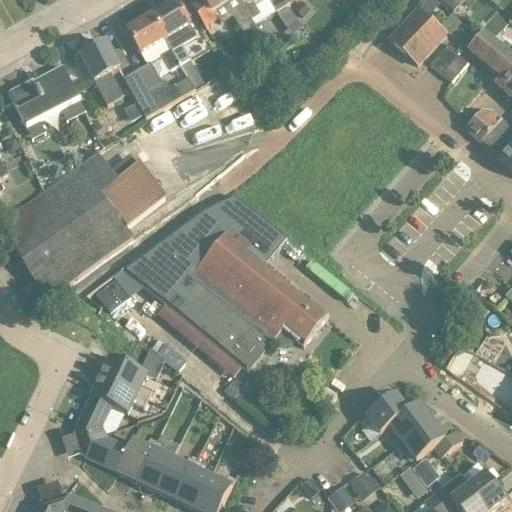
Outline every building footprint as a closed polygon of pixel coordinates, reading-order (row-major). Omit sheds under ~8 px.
[(255,32),(251,26),(234,0),(199,0),(201,1),(190,8),(206,32),(218,24),(221,29),(231,22),(243,40),(255,32)] [(286,3),(283,0),(234,0),(251,26),(261,20),(255,12),(268,3),(276,17),(290,9),(286,3)] [(462,6),(455,0),(435,0),(455,16),(462,6)] [(303,23),(311,14),(301,5),(293,14),(303,23)] [(151,22),(166,46),(190,32),(176,7),(151,22)] [(285,30),(295,22),(287,10),(277,17),(285,30)] [(417,71),(446,39),(417,14),(389,45),(417,71)] [(171,55),(166,46),(151,22),(126,36),(146,70),(136,76),(158,117),(193,96),(186,84),(170,93),(166,86),(161,88),(150,68),(161,61),(170,77),(180,71),(171,55)] [(511,65),(510,64),(484,39),(468,57),(499,85),(495,89),(502,95),(511,104),(511,65)] [(441,79),(458,59),(459,57),(448,47),(429,69),(441,79)] [(120,75),(115,66),(106,48),(81,62),(107,111),(124,102),(112,79),(120,75)] [(171,55),(180,71),(190,65),(181,49),(171,55)] [(458,59),(441,79),(451,88),(468,68),(458,59)] [(188,66),(180,71),(186,81),(194,76),(188,66)] [(78,103),(71,89),(62,71),(32,87),(36,96),(26,102),(21,93),(10,98),(9,97),(7,98),(26,134),(66,113),(64,110),(78,103)] [(145,124),(158,117),(136,76),(123,83),(145,124)] [(481,148),(502,125),(502,124),(493,115),(483,116),(466,133),(481,148)] [(481,148),(500,165),(508,156),(499,148),(511,135),(502,126),(502,125),(481,148)] [(511,134),(511,135),(499,148),(508,156),(500,165),(499,165),(511,176),(511,134)] [(79,171),(126,236),(166,204),(139,167),(137,169),(117,185),(97,157),(79,171)] [(133,245),(126,236),(79,171),(1,228),(27,278),(47,307),(133,245)] [(137,287),(247,380),(282,337),(303,354),(328,323),(265,270),(287,244),(234,201),(201,217),(122,274),(137,287)] [(130,304),(115,284),(96,298),(110,318),(130,304)] [(36,295),(30,287),(22,292),(28,301),(36,295)] [(158,361),(179,379),(187,370),(166,352),(158,361)] [(447,372),(459,378),(465,368),(453,361),(447,372)] [(95,380),(147,405),(151,395),(142,390),(147,380),(137,376),(128,371),(110,362),(106,371),(100,368),(95,380)] [(142,413),(147,405),(95,380),(89,391),(95,394),(91,402),(112,412),(112,413),(128,421),(134,409),(142,413)] [(242,392),(233,385),(223,396),(233,404),(242,392)] [(388,432),(408,417),(395,400),(366,422),(359,428),(363,433),(369,428),(378,440),(388,433),(388,432)] [(102,433),(112,413),(112,412),(91,402),(75,434),(82,437),(85,447),(105,440),(102,433)] [(395,455),(431,427),(418,410),(408,417),(388,432),(388,433),(378,440),(386,451),(390,448),(395,455)] [(433,454),(445,445),(431,427),(395,455),(399,459),(405,455),(415,467),(432,453),(433,454)] [(454,438),(445,445),(433,454),(441,464),(462,448),(454,438)] [(128,456),(127,456),(107,446),(105,440),(85,447),(88,457),(85,463),(117,478),(128,456)] [(137,488),(157,447),(150,443),(146,451),(133,444),(127,456),(128,456),(117,478),(137,488)] [(156,497),(173,463),(160,457),(163,450),(157,447),(137,488),(156,497)] [(176,507),(196,466),(187,462),(184,469),(173,463),(156,497),(176,507)] [(413,473),(419,480),(430,471),(425,464),(413,473)] [(186,511),(197,511),(212,482),(198,475),(202,469),(196,466),(176,507),(186,511)] [(466,490),(482,511),(497,511),(506,506),(485,478),(484,479),(477,468),(460,481),(466,490)] [(400,480),(406,488),(416,481),(410,473),(400,480)] [(375,496),(361,478),(349,488),(362,506),(375,496)] [(212,482),(197,511),(221,511),(235,485),(228,481),(224,488),(212,482)] [(320,496),(310,483),(300,491),(310,504),(320,496)] [(482,511),(466,490),(449,502),(442,493),(432,500),(440,511),(482,511)] [(343,491),(328,502),(327,502),(334,511),(348,511),(355,507),(343,491)] [(92,511),(68,500),(65,507),(55,510),(55,511),(92,511)] [(440,511),(432,500),(424,507),(427,511),(440,511)]
